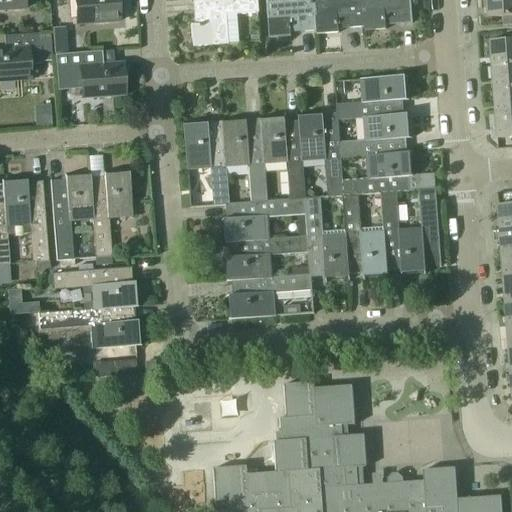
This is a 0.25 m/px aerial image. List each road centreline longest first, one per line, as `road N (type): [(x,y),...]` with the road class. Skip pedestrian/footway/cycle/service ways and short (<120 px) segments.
road 1 (residential): [(161,132),(184,337),(470,325)]
road 2 (residential): [(158,76),(452,55)]
road 3 (residential): [(161,132),(0,143)]
road 4 (residential): [(470,325),(461,170)]
